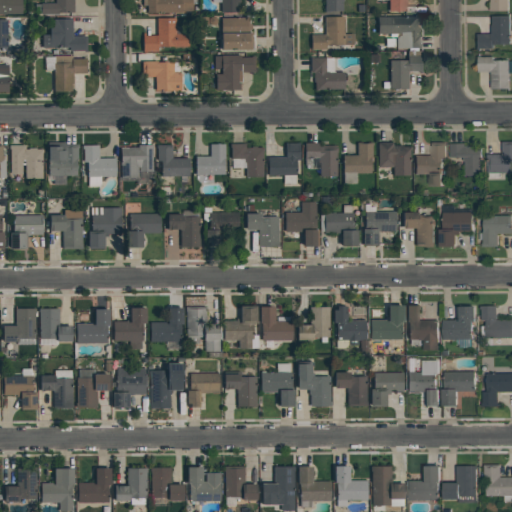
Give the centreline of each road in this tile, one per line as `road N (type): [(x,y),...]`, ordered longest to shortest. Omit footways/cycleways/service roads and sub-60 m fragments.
road 1 (residential): [(0,442),(511,437)]
road 2 (residential): [(0,116),(511,112)]
road 3 (residential): [(0,279),(511,276)]
